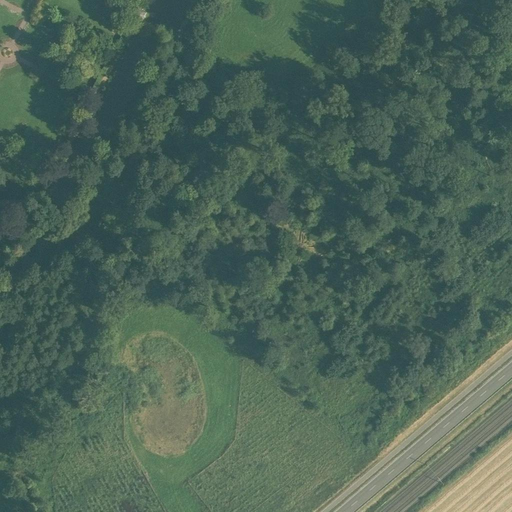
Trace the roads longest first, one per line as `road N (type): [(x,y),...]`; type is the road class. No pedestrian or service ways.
road 1 (track): [(200,0),(0,352)]
road 2 (secondary): [(342,511),(511,368)]
